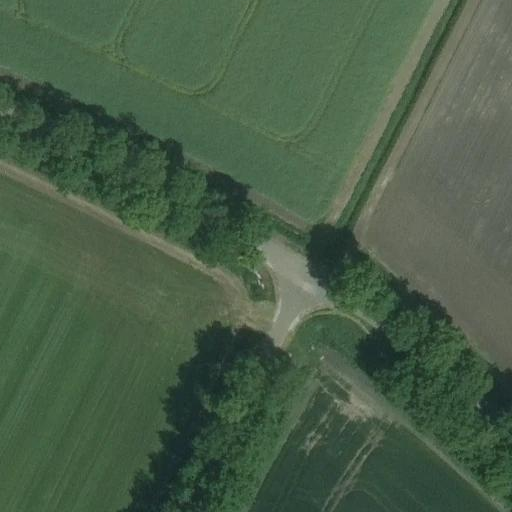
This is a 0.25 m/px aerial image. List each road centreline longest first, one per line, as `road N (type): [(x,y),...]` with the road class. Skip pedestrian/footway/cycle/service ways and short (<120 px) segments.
road 1 (tertiary): [(299,274),(0,131)]
road 2 (tertiary): [(511,441),(389,330),(299,274)]
road 3 (unclassified): [(182,511),(299,274)]
